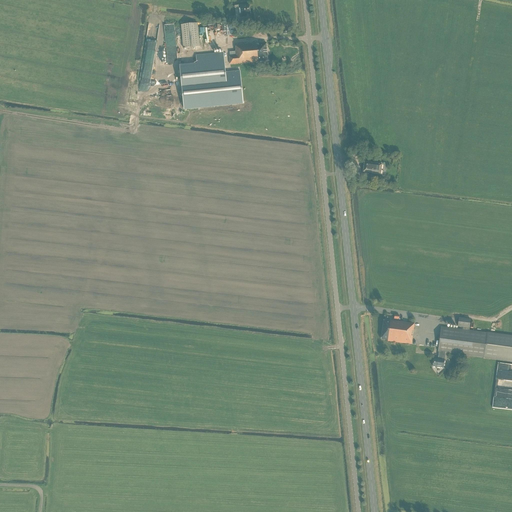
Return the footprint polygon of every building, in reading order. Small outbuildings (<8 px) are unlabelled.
[(245,6),(245,5),(239,5),(239,8),(240,17),(247,16),(246,15),(250,14),(249,6),(245,6)] [(165,57),(175,56),(173,23),(163,24),(165,57)] [(197,23),(181,25),(183,48),(200,46),(197,23)] [(229,56),(230,64),(267,61),(266,43),(235,45),(236,51),(235,51),(235,52),(229,52),(230,56),(229,56)] [(227,89),(223,53),(196,55),(198,71),(180,73),(182,93),(227,89)] [(363,181),(371,182),(372,173),(380,174),(382,165),(364,162),(363,172),(365,172),(365,175),(364,175),(363,181)] [(444,360),(445,353),(484,358),(511,361),(511,335),(487,333),(469,331),(470,320),(459,318),(458,327),(462,327),(462,330),(441,327),(438,352),(439,352),(438,359),(434,359),(433,367),(443,368),(444,360)] [(414,329),(413,329),(414,324),(384,320),(381,340),(388,341),(411,344),(412,339),(414,329)] [(494,378),(511,380),(511,369),(495,368),(494,378)] [(511,389),(497,386),(495,394),(511,397),(511,389)]
